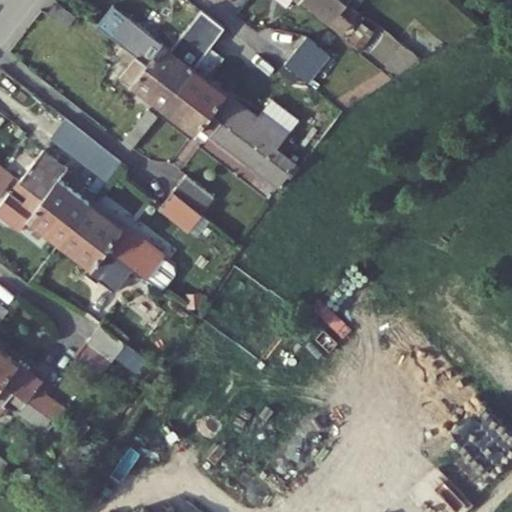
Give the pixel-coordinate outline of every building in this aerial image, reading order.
[(324,0),(283,0),(289,4),(334,39),(342,28),(331,19),(337,10),(324,0)] [(324,0),(337,10),(343,14),(349,6),(341,0),(324,0)] [(361,18),(371,5),(364,0),(358,0),(350,11),(361,18)] [(46,8),(37,19),(56,33),(65,22),(46,8)] [(331,19),(342,28),(349,19),(343,14),(337,10),(331,19)] [(205,47),(212,38),(189,20),(174,40),(186,49),(194,39),(205,47)] [(364,38),(352,28),(339,45),(352,55),(364,38)] [(114,52),(169,95),(184,75),(129,33),(114,52)] [(320,61),(296,43),(274,71),(298,89),(320,61)] [(153,114),(169,95),(114,52),(108,60),(122,70),(112,82),(153,114)] [(184,75),(169,95),(279,179),(285,172),(265,157),(269,151),(289,126),(262,106),(248,124),(198,86),(215,64),(201,54),(185,75),(184,75)] [(169,95),(153,114),(185,139),(190,133),(268,193),(279,179),(169,95)] [(121,155),(147,122),(139,116),(113,149),(121,155)] [(111,169),(56,125),(40,144),(89,182),(97,188),(111,169)] [(298,164),(309,148),(298,141),(288,156),(298,164)] [(269,151),(265,157),(285,172),(289,166),(269,151)] [(22,197),(65,229),(80,209),(50,186),(58,176),(33,157),(10,187),(22,197)] [(176,180),(163,197),(191,219),(204,203),(176,180)] [(97,188),(89,182),(80,193),(88,199),(97,188)] [(0,200),(0,199),(0,227),(11,236),(19,225),(50,249),(65,229),(22,197),(12,209),(0,200)] [(192,220),(163,197),(150,213),(180,236),(192,220)] [(80,209),(65,229),(120,272),(123,274),(141,288),(156,268),(80,209)] [(120,272),(65,229),(50,249),(80,273),(76,278),(88,287),(90,285),(105,297),(123,274),(120,272)] [(114,349),(90,331),(78,347),(102,365),(114,349)] [(78,347),(65,363),(89,382),(102,365),(78,347)] [(31,387),(0,363),(0,394),(17,408),(32,420),(42,407),(25,395),(31,387)] [(17,408),(0,394),(0,405),(12,415),(17,408)] [(47,430),(56,416),(42,407),(32,420),(40,426),(47,430)] [(33,436),(40,426),(32,420),(17,408),(12,415),(9,418),(33,436)]
